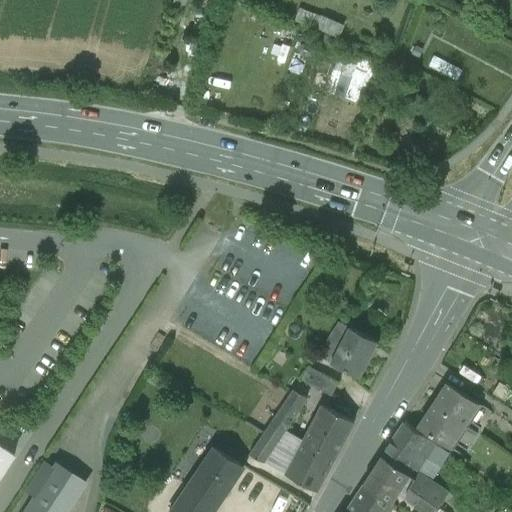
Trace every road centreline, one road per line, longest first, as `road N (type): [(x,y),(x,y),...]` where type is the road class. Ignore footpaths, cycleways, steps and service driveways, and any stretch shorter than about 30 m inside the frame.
road 1 (primary): [(0,117),(218,157),(481,239)]
road 2 (residential): [(481,239),(323,511)]
